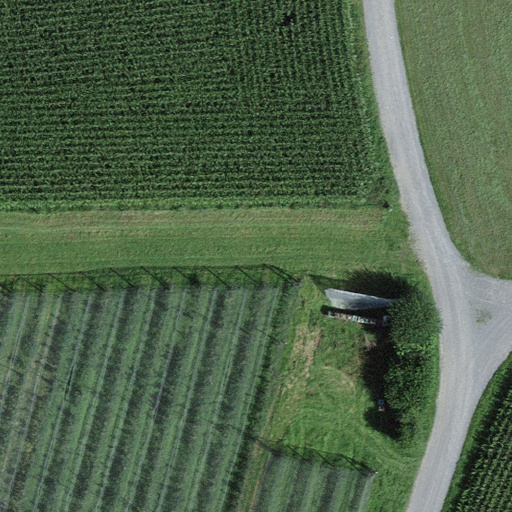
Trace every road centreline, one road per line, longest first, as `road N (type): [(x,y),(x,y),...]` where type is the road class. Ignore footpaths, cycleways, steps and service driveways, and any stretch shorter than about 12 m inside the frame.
road 1 (track): [(483,339),(428,219),(393,108),(376,0)]
road 2 (track): [(425,511),(483,339)]
